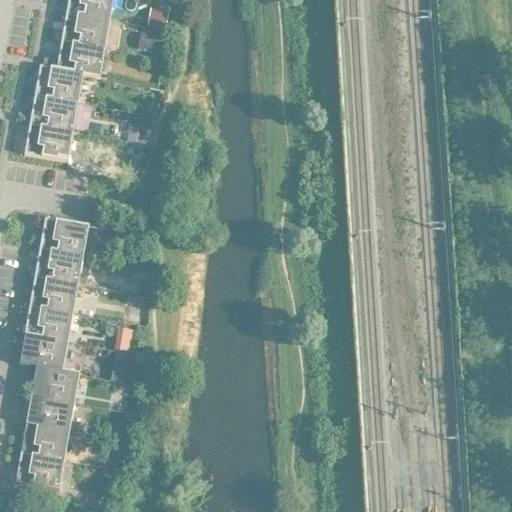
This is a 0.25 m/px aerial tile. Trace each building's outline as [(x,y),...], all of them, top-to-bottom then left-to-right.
[(72,0),(70,12),(114,20),(117,0),(72,0)] [(156,8),(154,26),(169,27),(171,10),(156,8)] [(68,27),(65,41),(109,48),(114,20),(70,12),(69,20),(74,21),(72,28),(68,27)] [(145,32),(143,48),(166,51),(168,35),(145,32)] [(63,56),(60,69),(87,74),(87,75),(103,78),(109,48),(65,41),(64,49),(68,50),(67,57),(63,56)] [(41,82),(38,95),(82,103),(87,75),(87,74),(60,69),(44,66),(42,75),(47,76),(46,82),(41,82)] [(36,110),(33,124),(77,132),(82,103),(38,95),(37,104),(42,104),(40,111),(36,110)] [(77,132),(33,124),(32,132),(37,133),(35,140),(31,139),(28,153),(71,161),(77,132)] [(133,127),(131,139),(146,142),(151,130),(133,127)] [(46,234),(43,248),(87,255),(92,226),(100,227),(103,211),(92,209),(89,225),(49,218),(47,227),(52,228),(51,235),(46,234)] [(41,263),(38,277),(82,284),(87,255),(43,248),(42,256),(47,257),(45,264),(41,263)] [(36,292),(33,305),(77,313),(82,284),(38,277),(37,285),(42,286),(40,292),(36,292)] [(31,320),(28,334),(72,342),(77,313),(33,305),(32,314),(36,315),(35,321),(31,320)] [(122,327),(119,349),(136,351),(139,330),(122,327)] [(23,364),(40,367),(40,366),(66,371),(67,370),(72,342),(28,334),(27,343),(31,343),(30,350),(25,349),(23,364)] [(119,352),(114,381),(140,386),(145,356),(119,352)] [(37,381),(35,395),(78,403),(83,373),(67,370),(66,371),(40,366),(40,367),(38,375),(43,375),(42,382),(37,381)] [(32,410),(29,424),(73,431),(78,403),(35,395),(33,404),(38,404),(37,411),(32,410)] [(27,439),(24,453),(68,460),(73,431),(29,424),(28,432),(33,433),(32,440),(27,439)] [(68,460),(24,453),(23,461),(28,462),(26,469),(22,468),(19,482),(63,490),(68,460)]
